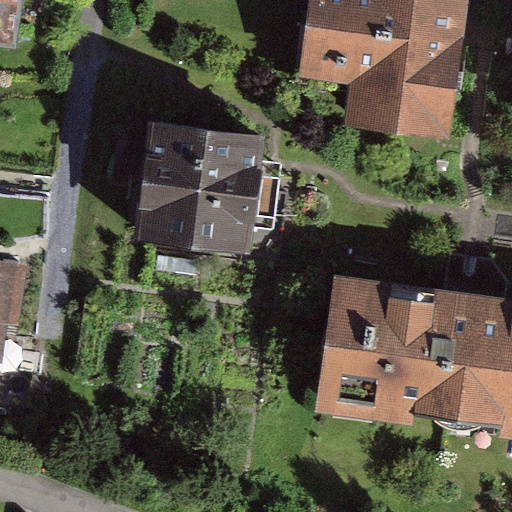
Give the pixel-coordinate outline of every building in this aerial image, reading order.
[(0,0),(0,39),(13,41),(19,0),(0,0)] [(451,132),(465,0),(298,0),(291,74),(336,79),(331,119),(451,132)] [(511,0),(499,139),(511,140),(511,0)] [(249,146),(121,134),(111,246),(269,261),(274,206),(244,203),(249,146)] [(18,269),(0,266),(0,317),(11,319),(18,269)] [(432,305),(336,291),(320,404),(511,431),(511,319),(500,318),(504,288),(436,278),(432,305)]
